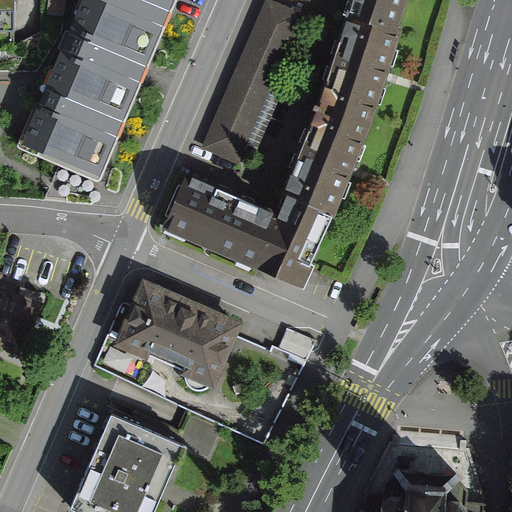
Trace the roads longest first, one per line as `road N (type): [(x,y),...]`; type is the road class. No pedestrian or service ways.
road 1 (residential): [(9,511),(122,245)]
road 2 (primary): [(442,267),(363,400),(310,511)]
road 3 (residential): [(122,245),(232,0)]
road 4 (residential): [(332,333),(122,245)]
road 5 (primary): [(511,78),(442,267)]
road 6 (residential): [(122,245),(0,219)]
